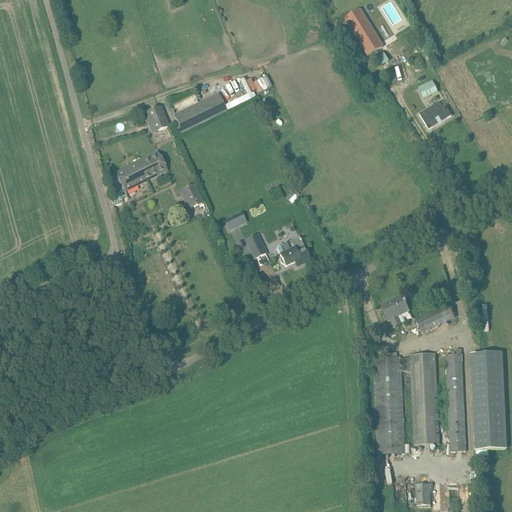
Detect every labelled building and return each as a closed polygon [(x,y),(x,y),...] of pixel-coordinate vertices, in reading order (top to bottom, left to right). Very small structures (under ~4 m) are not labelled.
[(360,10),(344,20),(367,58),(374,53),(383,48),(382,45),(369,24),(362,13),(360,10)] [(407,46),(385,58),(395,74),(416,61),(407,46)] [(379,66),(387,63),(384,55),(376,57),(379,66)] [(437,93),(432,82),(418,89),(423,100),(437,93)] [(176,131),(179,136),(227,112),(218,94),(173,117),(180,130),(176,131)] [(440,102),(419,115),(429,131),(452,116),(446,106),(443,108),(440,102)] [(169,128),(161,109),(145,115),(153,135),(169,128)] [(125,193),(166,172),(157,153),(116,174),(117,177),(109,180),(116,194),(123,190),(125,193)] [(189,211),(202,205),(194,187),(181,193),(189,211)] [(297,199),(293,194),(292,193),(286,200),(291,205),(297,199)] [(229,219),(224,222),(229,232),(234,230),(229,219)] [(265,255),(261,246),(257,237),(246,242),(255,260),(265,255)] [(290,242),(290,241),(277,248),(281,255),(279,256),(280,258),(280,261),(280,264),(282,266),(285,267),(285,268),(297,262),(299,267),(310,262),(298,239),(290,242)] [(410,312),(406,304),(405,302),(404,302),(402,298),(380,307),(388,323),(390,322),(394,329),(402,325),(399,318),(410,312)] [(454,319),(452,314),(447,305),(415,320),(422,335),(454,319)] [(502,354),(471,356),(475,452),(507,450),(502,354)] [(450,453),(465,452),(461,356),(446,357),(450,453)] [(410,360),(410,373),(414,447),(440,446),(436,357),(410,358),(410,360)] [(378,456),(404,455),(401,373),(400,361),(400,359),(374,360),(378,456)] [(401,373),(410,373),(410,360),(400,361),(401,373)] [(417,507),(430,506),(429,485),(416,486),(417,507)]
